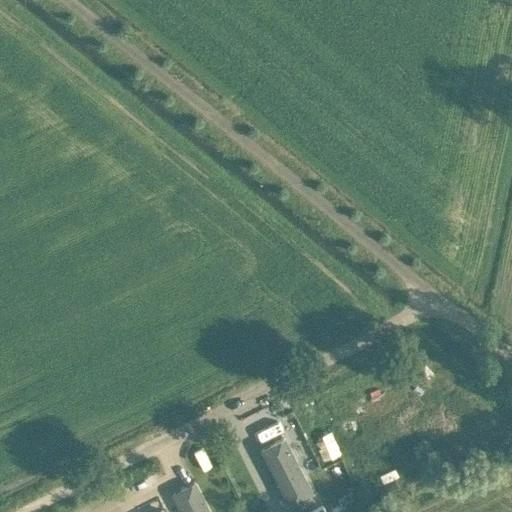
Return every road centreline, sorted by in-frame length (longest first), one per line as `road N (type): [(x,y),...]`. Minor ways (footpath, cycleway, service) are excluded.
road 1 (unclassified): [(511,355),(441,298),(18,511)]
road 2 (track): [(65,0),(441,298)]
